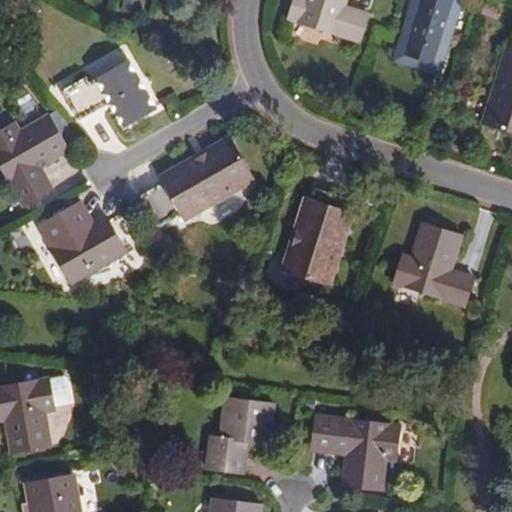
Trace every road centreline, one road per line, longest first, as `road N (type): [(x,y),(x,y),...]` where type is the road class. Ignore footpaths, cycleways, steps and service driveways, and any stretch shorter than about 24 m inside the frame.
road 1 (residential): [(511,197),(310,131),(254,94)]
road 2 (residential): [(109,169),(254,94)]
